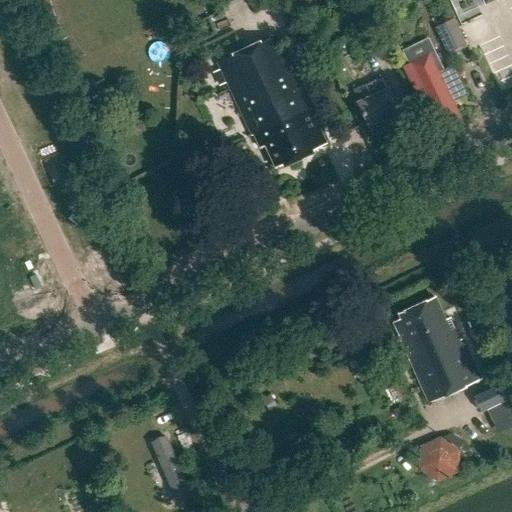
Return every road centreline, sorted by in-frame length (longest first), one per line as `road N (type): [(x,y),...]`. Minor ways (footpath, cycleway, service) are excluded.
road 1 (tertiary): [(95,323),(511,128)]
road 2 (residential): [(0,123),(95,323)]
